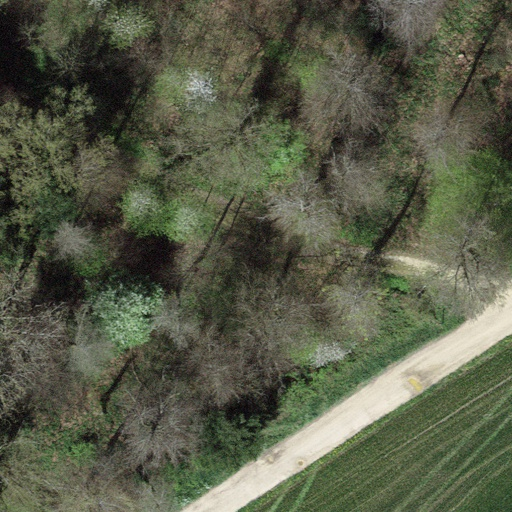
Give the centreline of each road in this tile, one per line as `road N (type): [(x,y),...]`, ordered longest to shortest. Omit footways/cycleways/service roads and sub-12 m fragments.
road 1 (track): [(0,86),(197,198),(353,263),(511,296)]
road 2 (track): [(511,315),(207,511)]
